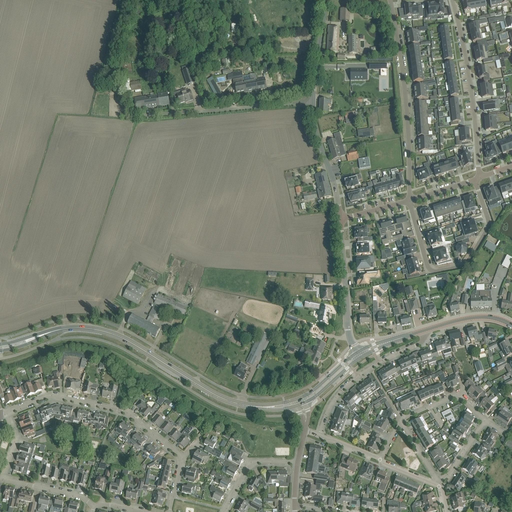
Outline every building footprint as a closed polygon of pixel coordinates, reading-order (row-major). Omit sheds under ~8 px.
[(443,3),(441,3),(441,2),(437,2),(437,3),(435,4),(437,16),(444,15),(444,17),(448,16),(448,17),(452,16),(450,8),(446,9),(444,9),(443,6),(443,3)] [(435,4),(434,4),(434,3),(429,3),(430,4),(428,5),(429,10),(428,11),(428,10),(424,11),(424,14),(425,19),(431,19),(431,16),(437,16),(435,4)] [(411,6),(410,6),(410,5),(406,6),(405,6),(405,13),(399,13),(401,19),(406,19),(406,17),(412,16),(411,6)] [(417,5),(416,6),(416,5),(412,5),(413,6),(411,6),(412,16),(418,16),(418,17),(423,17),(423,10),(418,11),(417,5)] [(349,21),(350,9),(341,9),(340,21),(349,21)] [(124,14),(122,25),(129,26),(130,15),(124,14)] [(508,16),(488,19),(490,24),(497,22),(497,24),(499,23),(503,22),(505,29),(508,28),(511,27),(511,28),(511,27),(511,19),(510,20),(508,16)] [(474,25),(469,26),(470,31),(478,30),(480,29),(480,25),(488,23),(487,20),(475,21),(473,22),(474,25)] [(341,41),(339,41),(340,27),(328,26),(327,51),(338,52),(338,45),(340,45),(341,41)] [(417,31),(406,33),(407,39),(419,37),(418,32),(418,31),(417,31)] [(508,32),(499,35),(501,41),(511,39),(511,43),(511,34),(509,36),(508,32)] [(482,34),(472,37),(473,42),(477,41),(477,44),(486,42),(486,39),(483,39),(482,34)] [(419,37),(407,39),(408,45),(417,44),(420,43),(419,37)] [(478,48),(474,49),(475,55),(487,53),(487,52),(485,53),(484,47),(487,46),(486,42),(477,44),(478,48)] [(487,53),(475,55),(476,61),(483,60),(484,64),(490,62),(493,62),(492,58),(488,59),(487,53)] [(387,64),(375,64),(375,70),(381,70),(381,72),(383,72),(383,73),(384,73),(384,72),(387,72),(387,64)] [(484,67),(478,68),(478,72),(479,75),(479,78),(483,78),(484,81),(490,80),(489,74),(486,75),(484,67)] [(186,80),(192,78),(189,69),(183,71),(186,80)] [(351,73),(351,81),(355,81),(355,79),(364,79),(364,75),(367,75),(367,70),(352,70),(352,73),(351,73)] [(266,88),(265,83),(265,79),(258,80),(256,74),(252,75),(253,81),(255,81),(255,84),(256,84),(257,90),(266,88)] [(222,95),(212,77),(207,80),(217,98),(222,95)] [(257,90),(256,84),(255,84),(255,81),(253,81),(251,81),(250,79),(249,79),(247,79),(246,80),(246,82),(243,83),(245,92),(255,90),(257,90)] [(130,83),(132,90),(142,89),(140,81),(130,83)] [(237,94),(245,92),(243,83),(235,84),(235,86),(232,87),(233,93),(236,92),(237,94)] [(190,91),(187,92),(186,89),(182,91),(182,93),(183,94),(178,95),(177,95),(180,103),(186,101),(187,101),(187,102),(193,100),(190,91)] [(364,90),(365,102),(383,100),(382,89),(376,89),(364,90)] [(170,105),(169,100),(168,94),(155,96),(157,107),(170,105)] [(145,109),(153,108),(157,107),(155,96),(143,98),(145,109)] [(459,105),(458,100),(453,100),(453,97),(444,98),(444,102),(448,101),(449,107),(449,106),(459,105)] [(136,110),(145,109),(143,98),(134,99),(136,110)] [(331,100),(325,100),(320,99),(319,113),(328,114),(328,106),(331,106),(331,100)] [(483,106),(482,107),(483,111),(484,111),(484,112),(495,110),(494,105),(498,105),(498,100),(488,101),(489,104),(483,105),(483,106)] [(489,118),(485,118),(485,125),(497,124),(496,117),(496,115),(489,115),(489,118)] [(369,137),(368,129),(358,131),(359,139),(369,137)] [(430,145),(430,139),(432,139),(432,135),(429,136),(426,136),(426,139),(418,139),(419,145),(430,145)] [(340,146),(342,146),(343,145),(341,138),(328,142),(330,149),(340,146)] [(486,154),(485,155),(486,158),(487,158),(488,159),(489,159),(489,160),(493,159),(492,158),(497,156),(495,151),(499,149),(497,141),(491,143),(491,145),(486,147),(488,152),(486,153),(486,154)] [(505,143),(499,145),(503,154),(508,152),(505,143)] [(340,157),(345,155),(342,146),(340,146),(330,149),(333,160),(340,157)] [(466,147),(462,147),(465,155),(461,157),(461,159),(461,160),(462,160),(462,162),(459,163),(461,167),(464,166),(464,167),(469,166),(469,164),(472,163),(470,159),(472,158),(470,154),(469,154),(466,147)] [(448,160),(442,162),(443,163),(446,173),(451,171),(449,163),(448,160)] [(457,170),(454,161),(449,163),(451,171),(457,170)] [(431,173),(429,166),(428,163),(424,165),(424,166),(425,168),(420,170),(420,172),(418,173),(419,177),(418,178),(419,181),(420,181),(421,181),(422,181),(422,182),(426,181),(426,180),(426,179),(429,178),(429,177),(428,174),(431,173)] [(443,163),(438,165),(441,175),(446,173),(443,163)] [(432,167),(432,165),(429,166),(431,173),(431,174),(434,173),(435,177),(441,175),(438,165),(432,167)] [(320,199),(327,197),(332,196),(326,172),(315,175),(318,189),(317,189),(320,199)] [(405,186),(402,177),(400,177),(399,174),(395,175),(399,188),(405,186)] [(357,181),(362,180),(361,175),(351,177),(352,180),(346,181),(346,183),(345,183),(346,187),(347,187),(347,189),(351,188),(351,189),(355,187),(358,186),(357,181)] [(399,188),(395,175),(392,176),(393,179),(390,180),(393,189),(398,188),(399,188)] [(393,189),(390,180),(388,181),(387,177),(384,178),(388,191),(393,189)] [(388,191),(384,178),(380,179),(381,183),(379,183),(382,192),(388,191)] [(382,192),(379,183),(377,184),(376,181),(373,182),(376,194),(382,192)] [(504,184),(499,186),(504,199),(506,199),(505,196),(508,195),(508,192),(507,192),(504,184)] [(361,194),(368,192),(367,188),(357,190),(358,194),(348,196),(349,200),(350,200),(351,203),(352,202),(353,203),(357,202),(356,201),(362,200),(361,199),(363,199),(361,194)] [(492,200),(493,202),(497,201),(497,203),(502,201),(499,192),(495,194),(492,188),(484,191),(488,202),(492,200)] [(316,192),(310,193),(309,191),(307,191),(308,193),(303,194),(304,200),(317,198),(316,192)] [(466,206),(463,207),(465,214),(471,212),(470,209),(475,208),(471,196),(468,197),(468,196),(464,198),(464,199),(466,206)] [(459,199),(453,201),(456,212),(463,210),(459,199)] [(453,201),(446,203),(450,214),(456,212),(453,201)] [(446,203),(439,205),(443,216),(450,214),(446,203)] [(439,205),(433,207),(436,218),(443,216),(439,205)] [(429,219),(430,221),(435,220),(432,211),(429,212),(428,210),(425,211),(425,210),(422,211),(422,212),(421,212),(421,213),(420,213),(421,216),(422,216),(423,221),(429,219)] [(407,221),(405,216),(400,217),(406,238),(414,236),(413,232),(408,233),(407,229),(412,228),(410,221),(407,221)] [(400,217),(395,219),(397,224),(394,225),(396,232),(401,231),(402,235),(397,236),(399,241),(404,239),(406,238),(400,217)] [(463,230),(475,226),(474,221),(471,222),(470,219),(460,222),(461,225),(463,230)] [(390,220),(385,222),(391,243),(396,241),(399,241),(397,236),(393,237),(392,234),(396,232),(394,225),(391,226),(390,220)] [(385,222),(380,223),(382,229),(378,229),(381,237),(385,236),(386,239),(382,241),(383,245),(391,243),(385,222)] [(465,237),(477,233),(477,232),(478,232),(477,229),(476,229),(475,226),(463,230),(465,237)] [(366,228),(366,227),(362,227),(362,228),(362,229),(355,230),(356,234),(355,234),(355,235),(354,235),(354,239),(355,238),(355,239),(358,239),(358,242),(368,242),(368,238),(367,238),(367,233),(369,233),(369,229),(367,229),(366,228)] [(443,237),(441,229),(433,231),(433,233),(427,235),(427,237),(427,240),(428,240),(429,241),(440,238),(443,237)] [(444,246),(443,243),(442,243),(440,238),(429,241),(431,247),(436,245),(437,248),(444,246)] [(414,247),(412,240),(405,243),(404,239),(399,241),(396,241),(398,247),(403,245),(404,249),(404,250),(414,247)] [(470,243),(469,239),(464,240),(462,241),(463,244),(459,245),(456,248),(457,251),(454,252),(456,258),(459,257),(458,255),(459,254),(461,255),(465,254),(467,250),(466,246),(464,245),(465,244),(470,243)] [(358,242),(357,242),(357,246),(357,249),(356,249),(357,254),(358,254),(369,254),(368,247),(373,246),(373,241),(368,242),(358,242)] [(487,241),(484,247),(495,253),(498,247),(487,241)] [(449,249),(448,245),(444,246),(437,248),(438,251),(432,252),(433,254),(432,254),(433,257),(434,257),(434,258),(435,258),(434,258),(446,255),(445,250),(449,249)] [(417,253),(415,246),(414,247),(404,250),(404,249),(400,251),(401,254),(403,254),(404,256),(417,253)] [(453,263),(452,259),(447,260),(446,255),(434,258),(435,258),(436,264),(442,262),(442,265),(453,263)] [(511,257),(508,256),(502,266),(507,268),(511,259),(511,257)] [(369,263),(374,263),(374,257),(365,258),(365,260),(357,261),(358,269),(370,269),(369,263)] [(417,260),(417,259),(409,262),(408,259),(404,260),(401,261),(402,266),(405,265),(407,270),(418,266),(418,264),(419,264),(418,260),(417,260)] [(419,268),(418,266),(407,270),(408,274),(406,275),(407,279),(415,278),(414,275),(420,273),(420,272),(421,271),(420,268),(419,268)] [(379,271),(365,272),(365,275),(358,276),(358,279),(357,279),(357,285),(359,285),(369,284),(368,284),(368,280),(369,280),(369,277),(376,276),(376,277),(379,277),(379,271)] [(146,290),(142,288),(143,287),(131,281),(123,298),(138,305),(146,290)] [(322,287),(321,295),(322,295),(321,300),(331,300),(331,293),(332,293),(332,288),(322,287)] [(492,307),(491,295),(491,291),(476,291),(477,295),(471,295),(471,308),(492,307)] [(456,300),(455,300),(457,294),(451,292),(447,305),(449,305),(451,313),(460,310),(458,303),(457,303),(457,302),(457,301),(456,300)] [(511,301),(511,300),(511,294),(509,294),(508,302),(502,301),(501,309),(510,310),(511,301)] [(158,295),(154,304),(186,317),(189,308),(158,295)] [(427,305),(425,298),(425,297),(421,298),(424,310),(423,310),(424,315),(427,315),(428,318),(437,316),(435,308),(434,303),(427,305)] [(415,299),(409,301),(412,311),(418,309),(415,299)] [(155,338),(158,334),(160,329),(151,325),(154,319),(159,322),(164,311),(158,308),(158,307),(155,305),(149,316),(146,322),(132,315),(127,324),(155,338)] [(401,319),(400,316),(398,307),(392,309),(394,317),(396,317),(397,325),(402,324),(402,326),(410,324),(409,317),(401,319)] [(322,308),(321,313),(320,312),(319,317),(320,317),(319,321),(320,322),(326,323),(327,323),(330,310),(329,309),(323,308),(322,308)] [(382,309),(378,310),(378,316),(378,323),(379,323),(379,324),(380,324),(380,325),(381,325),(382,324),(383,324),(383,323),(386,323),(386,316),(386,312),(382,313),(382,309)] [(313,327),(311,331),(321,336),(323,331),(313,327)] [(482,338),(482,337),(481,332),(477,333),(476,328),(467,331),(469,335),(469,338),(474,336),(475,340),(482,338)] [(461,338),(460,335),(459,330),(449,333),(451,341),(453,347),(456,347),(454,340),(461,338)] [(495,342),(496,337),(497,332),(489,331),(488,338),(493,339),(492,341),(495,342)] [(253,367),(268,336),(261,332),(246,363),(253,367)] [(318,341),(314,339),(313,343),(315,344),(313,351),(312,351),(321,355),(326,344),(318,341)] [(452,353),(450,347),(449,342),(446,343),(445,340),(441,342),(440,341),(439,341),(442,351),(444,355),(452,353)] [(437,353),(442,351),(439,341),(438,342),(434,344),(436,350),(433,351),(436,357),(438,356),(437,353)] [(503,352),(511,348),(508,341),(500,345),(503,352)] [(296,345),(290,343),(287,342),(285,348),(288,349),(287,350),(293,353),(295,349),(298,350),(299,347),(296,346),(296,345)] [(312,351),(313,351),(305,348),(302,355),(309,357),(308,362),(317,366),(321,355),(312,351)] [(506,358),(510,356),(511,354),(511,349),(511,348),(503,352),(506,358)] [(436,357),(433,351),(430,352),(430,349),(426,351),(425,350),(424,351),(427,360),(431,359),(432,363),(437,361),(436,357)] [(422,362),(427,360),(424,351),(423,351),(423,352),(419,353),(420,356),(417,357),(421,365),(420,365),(422,368),(424,367),(422,362)] [(417,357),(414,358),(413,355),(412,355),(412,356),(408,358),(412,366),(413,370),(418,368),(418,367),(420,365),(421,365),(417,357)] [(407,369),(412,366),(408,358),(404,359),(403,359),(407,369)] [(408,371),(407,369),(403,359),(402,360),(398,362),(399,365),(397,366),(399,372),(400,371),(401,375),(408,371)] [(245,370),(247,367),(241,363),(234,375),(243,380),(246,374),(246,375),(247,374),(247,373),(248,372),(245,370)] [(399,372),(397,366),(394,368),(392,364),(391,365),(391,366),(388,368),(392,376),(397,373),(399,372)] [(394,379),(392,376),(388,368),(384,370),(384,369),(383,370),(388,379),(389,381),(394,379)] [(388,379),(383,370),(381,370),(382,371),(378,373),(380,376),(378,377),(380,381),(382,380),(383,381),(388,379)] [(446,379),(443,374),(442,371),(438,373),(439,376),(443,384),(446,383),(448,388),(450,387),(451,389),(454,387),(450,377),(446,379)] [(59,378),(58,373),(58,372),(54,373),(55,377),(47,379),(49,387),(53,386),(54,387),(56,387),(56,388),(60,387),(58,378),(59,378)] [(459,383),(457,378),(455,375),(450,377),(454,387),(457,386),(457,385),(459,383)] [(34,384),(32,385),(35,393),(40,391),(43,390),(41,388),(44,387),(43,379),(34,382),(34,384)] [(380,388),(378,385),(374,380),(372,381),(370,379),(366,381),(365,382),(373,393),(380,388)] [(75,391),(76,388),(79,389),(81,381),(75,380),(75,381),(68,380),(67,385),(66,389),(75,391)] [(368,396),(373,393),(365,382),(364,382),(364,383),(361,385),(368,396)] [(96,395),(97,390),(98,386),(93,385),(86,383),(83,393),(91,394),(96,395)] [(470,397),(479,388),(478,386),(476,388),(473,386),(474,385),(472,383),(471,384),(467,388),(469,390),(467,392),(469,394),(468,395),(470,397)] [(28,384),(20,387),(23,394),(26,392),(26,394),(27,396),(30,395),(35,393),(32,385),(29,386),(28,384)] [(444,392),(442,388),(441,384),(436,386),(440,394),(444,392)] [(362,400),(368,396),(361,385),(358,388),(357,387),(356,388),(358,391),(356,393),(362,400)] [(118,387),(113,386),(111,386),(111,390),(104,388),(102,397),(111,399),(112,395),(116,395),(118,387)] [(435,396),(440,394),(436,386),(432,388),(431,388),(435,395),(435,396)] [(10,389),(9,389),(14,402),(22,399),(21,396),(20,395),(23,394),(20,387),(13,390),(12,388),(11,388),(10,388),(10,389)] [(431,388),(432,388),(431,387),(427,389),(430,397),(435,395),(431,388)] [(483,392),(481,390),(479,388),(470,397),(473,399),(474,398),(476,400),(478,398),(480,400),(484,395),(485,395),(486,393),(484,391),(483,392)] [(4,394),(0,395),(0,396),(2,401),(3,403),(5,402),(6,404),(9,403),(14,402),(9,389),(8,390),(7,391),(7,392),(4,394)] [(426,399),(430,397),(427,389),(422,392),(426,399)] [(408,398),(412,407),(415,405),(416,405),(417,405),(415,402),(418,400),(416,396),(416,394),(414,391),(406,395),(408,398)] [(421,402),(426,399),(422,392),(418,394),(421,402)] [(356,405),(362,400),(356,393),(354,395),(352,393),(349,396),(348,395),(347,396),(355,403),(356,405)] [(484,408),(495,397),(492,395),(488,400),(486,399),(487,398),(485,395),(484,395),(480,400),(482,402),(479,406),(480,408),(482,406),(484,408)] [(158,400),(157,402),(161,406),(165,400),(160,396),(158,398),(158,400)] [(351,407),(355,403),(347,396),(346,397),(347,398),(344,401),(346,403),(344,405),(348,408),(349,409),(351,407)] [(403,400),(402,400),(401,397),(396,399),(397,401),(394,402),(397,408),(400,407),(402,411),(406,409),(406,410),(407,409),(403,400)] [(494,406),(492,405),(495,402),(493,400),(495,398),(495,397),(484,408),(486,410),(485,412),(487,414),(490,410),(492,413),(495,409),(496,408),(494,406)] [(408,408),(412,407),(408,398),(403,400),(407,409),(408,409),(408,408)] [(173,409),(176,406),(167,400),(165,403),(173,409)] [(146,405),(144,404),(140,401),(136,406),(141,410),(141,411),(140,412),(146,417),(150,413),(152,414),(155,411),(154,410),(158,406),(155,404),(151,408),(146,404),(146,405)] [(58,417),(57,409),(57,408),(52,410),(50,406),(45,408),(50,419),(52,418),(52,417),(54,416),(55,419),(57,419),(58,417)] [(65,421),(68,408),(62,407),(62,410),(57,409),(58,417),(57,419),(60,420),(60,417),(62,418),(62,419),(63,420),(65,421)] [(501,407),(494,417),(502,422),(508,413),(503,410),(504,409),(501,407)] [(47,420),(50,419),(45,408),(40,410),(42,414),(39,415),(42,423),(48,421),(47,420)] [(73,409),(68,408),(65,421),(73,423),(73,421),(75,413),(72,413),(73,409)] [(346,416),(347,412),(339,409),(336,415),(335,415),(333,422),(334,422),(331,431),(340,434),(347,416),(346,416)] [(82,420),(84,412),(79,411),(78,414),(75,413),(73,421),(79,422),(79,420),(82,420)] [(382,417),(391,421),(393,417),(393,415),(385,411),(383,416),(382,417)] [(462,418),(472,425),(471,424),(474,420),(470,417),(471,414),(466,411),(465,414),(464,413),(461,417),(461,418),(462,418)] [(90,424),(91,419),(88,418),(89,413),(84,412),(82,420),(85,421),(84,423),(90,424)] [(159,427),(164,421),(162,419),(163,417),(157,412),(154,415),(157,417),(154,421),(156,422),(154,424),(159,427)] [(21,420),(18,421),(19,423),(21,428),(34,423),(34,422),(32,421),(30,422),(29,417),(30,416),(29,413),(21,416),(22,419),(21,420)] [(511,416),(508,413),(502,422),(507,426),(510,421),(511,422),(511,416)] [(97,430),(101,416),(95,414),(94,419),(91,419),(90,424),(95,425),(95,427),(96,429),(97,430)] [(364,425),(365,422),(357,415),(354,420),(358,423),(352,435),(357,437),(362,428),(364,425)] [(391,421),(382,417),(379,415),(377,421),(388,427),(389,427),(391,423),(390,423),(391,421)] [(103,429),(106,429),(108,422),(105,421),(106,417),(101,416),(97,430),(99,430),(101,428),(102,427),(103,427),(103,429)] [(172,423),(171,423),(168,421),(170,419),(167,417),(164,421),(166,423),(162,427),(164,429),(163,431),(167,434),(173,428),(175,424),(174,423),(172,423)] [(199,424),(201,421),(195,418),(193,421),(192,420),(191,422),(193,423),(192,423),(195,424),(194,426),(198,428),(200,424),(199,424)] [(469,429),(472,425),(462,418),(459,423),(469,429)] [(414,428),(422,423),(419,419),(412,423),(414,428)] [(386,432),(388,427),(377,421),(376,421),(377,421),(374,426),(373,429),(378,432),(380,429),(386,432)] [(122,433),(129,425),(127,423),(126,424),(124,422),(122,424),(119,422),(114,429),(117,431),(118,429),(122,433)] [(34,423),(21,428),(23,433),(24,436),(26,435),(28,438),(33,436),(36,435),(33,427),(34,427),(35,425),(34,423)] [(416,432),(423,428),(424,427),(422,423),(414,428),(417,432),(416,432)] [(466,434),(469,429),(459,423),(456,427),(466,434)] [(181,435),(181,434),(178,432),(180,428),(175,424),(173,428),(175,430),(171,434),(173,436),(171,438),(176,441),(181,435)] [(130,437),(134,432),(131,431),(132,429),(130,428),(131,426),(129,425),(122,433),(123,433),(121,435),(124,438),(124,437),(125,438),(124,439),(125,442),(126,442),(128,440),(130,437)] [(466,434),(456,427),(454,426),(451,430),(454,432),(463,438),(465,433),(466,434)] [(183,437),(180,441),(181,443),(180,444),(184,448),(187,444),(190,446),(192,443),(190,441),(188,440),(189,438),(189,437),(189,436),(189,435),(192,431),(187,427),(184,431),(181,434),(181,435),(183,437)] [(418,437),(426,432),(423,428),(416,432),(418,437)] [(497,434),(490,429),(484,437),(485,437),(483,441),(489,445),(489,446),(491,447),(494,443),(492,442),(495,438),(497,434)] [(370,443),(371,444),(369,448),(377,452),(379,447),(378,446),(381,441),(378,439),(380,435),(374,432),(371,438),(372,438),(370,443)] [(421,441),(428,436),(426,432),(418,437),(421,441)] [(462,438),(463,438),(454,432),(451,436),(448,435),(449,434),(445,432),(444,434),(445,436),(449,438),(448,438),(453,442),(455,439),(458,441),(461,437),(462,438)] [(134,447),(142,437),(137,433),(133,439),(130,437),(128,440),(132,443),(131,445),(134,447)] [(424,445),(431,440),(428,436),(421,441),(424,445)] [(148,444),(145,442),(146,441),(142,437),(134,447),(138,451),(140,449),(142,451),(148,444)] [(210,450),(208,453),(219,459),(223,453),(215,448),(216,447),(214,446),(216,444),(215,443),(218,439),(213,437),(211,441),(207,439),(204,445),(207,446),(207,448),(210,450)] [(426,449),(431,447),(434,445),(431,440),(424,445),(426,449)] [(34,445),(31,445),(27,443),(25,447),(21,445),(19,451),(28,454),(30,450),(32,451),(34,445)] [(151,444),(150,446),(148,444),(142,451),(145,454),(144,456),(147,458),(150,455),(155,448),(151,444)] [(489,449),(487,447),(483,445),(481,448),(479,447),(479,448),(477,447),(472,454),(480,459),(483,454),(487,456),(491,450),(489,449)] [(322,464),(323,456),(324,451),(321,451),(322,448),(310,446),(309,453),(310,453),(307,473),(317,475),(318,471),(324,472),(325,467),(318,466),(319,464),(322,464)] [(433,460),(441,455),(438,450),(440,449),(439,446),(437,447),(433,449),(434,452),(430,455),(433,460)] [(231,455),(229,460),(240,466),(242,462),(243,462),(243,460),(241,458),(244,453),(233,447),(230,453),(230,455),(231,455)] [(155,462),(157,461),(162,458),(157,455),(160,452),(155,448),(150,455),(154,458),(153,460),(155,462)] [(209,457),(202,453),(198,450),(192,460),(200,465),(202,460),(206,462),(209,457)] [(436,465),(445,460),(447,458),(444,453),(441,455),(433,460),(436,465)] [(29,465),(32,455),(28,454),(27,458),(18,455),(16,461),(19,462),(29,465)] [(235,466),(225,461),(220,458),(218,461),(221,462),(221,463),(223,464),(224,467),(228,469),(226,473),(234,477),(237,471),(233,469),(235,466)] [(354,472),(357,467),(358,463),(353,460),(354,459),(350,458),(348,463),(342,460),(340,466),(354,472)] [(477,464),(470,459),(468,463),(466,465),(465,465),(462,469),(467,472),(469,473),(468,474),(472,477),(476,470),(476,467),(475,467),(477,464)] [(450,465),(449,462),(447,464),(445,460),(436,465),(439,470),(444,467),(446,470),(448,468),(450,465)] [(27,471),(29,465),(19,462),(18,465),(15,465),(13,470),(22,473),(23,469),(27,471)] [(41,465),(41,468),(44,468),(42,477),(48,478),(49,474),(50,469),(46,468),(47,466),(44,465),(41,465)] [(50,469),(49,474),(52,474),(51,479),(57,480),(59,472),(59,471),(55,470),(56,466),(51,465),(50,469)] [(59,471),(59,472),(62,472),(60,481),(66,482),(67,479),(68,474),(68,471),(69,468),(69,466),(61,465),(60,469),(59,469),(59,471)] [(371,477),(372,475),(374,470),(373,470),(373,468),(367,465),(366,470),(362,468),(361,473),(359,476),(366,478),(370,480),(371,477)] [(68,474),(67,479),(70,480),(69,483),(75,484),(76,480),(78,471),(72,470),(72,469),(69,468),(68,471),(68,474)] [(187,471),(185,478),(188,479),(187,482),(193,483),(195,477),(197,477),(198,476),(199,474),(200,475),(201,471),(196,470),(197,470),(193,469),(191,468),(190,472),(187,471)] [(78,471),(76,480),(79,481),(78,485),(79,485),(80,486),(81,485),(84,486),(86,480),(87,479),(86,478),(86,477),(82,476),(84,471),(79,470),(78,470),(78,471)] [(213,470),(210,475),(213,477),(215,476),(216,478),(216,479),(219,480),(217,484),(220,485),(219,485),(219,486),(220,486),(219,487),(222,489),(223,488),(227,490),(230,484),(226,481),(228,479),(224,476),(217,473),(213,470)] [(387,473),(380,470),(377,478),(382,480),(378,490),(384,492),(387,486),(387,484),(389,479),(386,478),(386,477),(385,477),(387,473)] [(279,481),(279,471),(278,471),(278,472),(271,472),(271,477),(268,477),(268,482),(268,484),(279,483),(279,481)] [(465,480),(462,478),(458,475),(451,486),(460,491),(462,488),(461,487),(465,480)] [(398,487),(402,479),(397,477),(395,482),(394,485),(392,489),(394,490),(395,488),(394,487),(395,486),(398,487)] [(96,485),(95,489),(102,490),(103,486),(104,481),(105,479),(97,478),(97,481),(96,485)] [(476,483),(469,478),(466,482),(473,486),(476,483)] [(249,485),(248,486),(249,486),(248,488),(249,490),(251,492),(254,486),(258,488),(262,482),(255,479),(255,480),(252,479),(249,485)] [(123,490),(124,485),(125,482),(117,480),(116,484),(111,483),(109,491),(111,491),(114,492),(115,493),(118,494),(119,489),(123,490)] [(407,491),(411,483),(406,481),(401,493),(403,494),(404,492),(404,491),(404,490),(407,491)] [(183,487),(182,493),(183,493),(183,494),(185,493),(195,496),(196,492),(195,491),(196,486),(189,485),(187,484),(187,488),(183,487)] [(307,485),(305,498),(310,498),(310,501),(322,503),(323,497),(315,496),(316,490),(320,491),(321,485),(316,485),(316,487),(307,485)] [(417,495),(418,491),(420,486),(415,485),(410,497),(412,498),(413,495),(413,494),(413,493),(417,495)] [(221,491),(212,486),(210,489),(211,492),(215,494),(212,498),(220,502),(223,496),(220,494),(221,491)] [(13,498),(13,495),(15,490),(11,489),(11,488),(6,487),(3,500),(7,501),(8,497),(13,498)] [(136,499),(138,492),(128,489),(126,498),(133,499),(133,498),(136,499)] [(20,494),(17,493),(15,500),(19,501),(19,503),(25,504),(25,502),(27,492),(21,490),(20,494)] [(31,503),(32,498),(34,493),(27,492),(25,502),(31,503)] [(162,494),(154,492),(153,498),(155,498),(153,505),(162,507),(164,499),(161,498),(162,494)] [(347,503),(348,494),(342,494),(342,493),(338,492),(337,497),(338,497),(337,504),(342,504),(343,504),(343,502),(347,503)] [(422,505),(432,502),(432,499),(433,499),(433,497),(434,497),(432,492),(425,494),(423,497),(423,501),(421,501),(422,505)] [(452,505),(462,502),(466,502),(464,493),(462,493),(454,495),(455,498),(452,499),(452,502),(452,505)] [(355,495),(354,495),(348,494),(347,503),(350,503),(349,505),(351,505),(351,506),(356,506),(356,505),(359,506),(359,507),(360,507),(361,500),(357,499),(357,498),(357,497),(356,496),(355,496),(355,495)] [(48,506),(48,505),(49,500),(49,499),(49,498),(45,497),(45,496),(41,495),(39,504),(38,510),(42,511),(42,508),(43,508),(44,506),(48,506)] [(51,508),(49,511),(61,511),(62,508),(63,503),(62,503),(63,500),(56,498),(55,503),(54,508),(54,509),(51,508)] [(273,500),(273,499),(271,499),(268,499),(264,499),(264,502),(275,502),(275,507),(277,507),(277,510),(286,510),(286,504),(283,504),(283,502),(278,502),(278,500),(273,500)] [(238,511),(244,511),(248,505),(240,500),(235,510),(238,511)] [(406,506),(397,502),(392,500),(392,506),(389,506),(388,511),(397,511),(397,508),(406,509),(406,506)] [(252,502),(250,506),(259,511),(261,507),(252,502)] [(426,511),(432,511),(437,511),(436,506),(435,506),(435,505),(433,505),(432,502),(422,505),(422,508),(425,508),(426,511)] [(459,511),(466,510),(465,505),(463,506),(462,502),(452,505),(453,508),(454,507),(454,510),(458,509),(458,511),(459,511)] [(76,511),(78,504),(70,503),(69,509),(66,509),(64,511),(76,511)]
